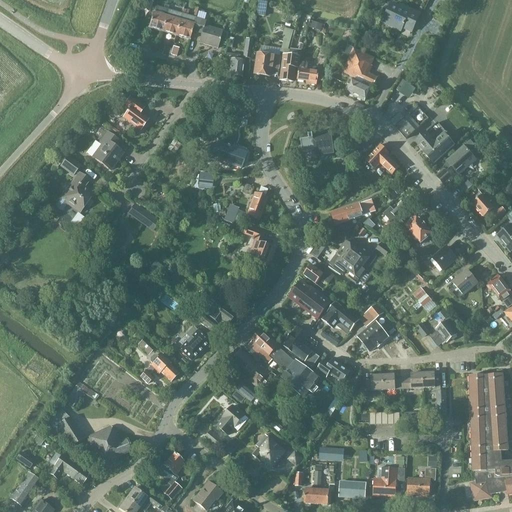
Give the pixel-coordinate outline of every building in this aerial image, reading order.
[(146,0),(142,10),(148,13),(152,3),(146,0)] [(412,34),(421,13),(402,5),(400,8),(390,3),(381,24),(401,33),(402,30),(412,34)] [(162,32),(168,11),(155,7),(154,13),(152,13),(148,28),(162,32)] [(175,36),(181,14),(168,11),(162,32),(175,36)] [(191,31),(195,18),(181,14),(175,36),(189,40),(191,31)] [(205,22),(195,18),(191,31),(201,34),(198,44),(216,49),(222,31),(204,26),(205,22)] [(321,25),(311,22),(309,28),(319,31),(321,25)] [(252,40),(245,39),(242,58),(250,59),(252,40)] [(280,54),(282,54),(279,81),(292,82),(294,68),(297,68),(298,58),(299,58),(301,51),(289,49),(292,42),(285,40),(284,41),(283,41),(280,54)] [(176,43),(173,52),(179,55),(182,45),(176,43)] [(344,52),(350,55),(353,48),(347,45),(344,52)] [(377,77),(369,74),(372,67),(370,67),(374,59),(353,49),(343,73),(354,78),(347,93),(365,100),(371,86),(373,87),(377,77)] [(253,75),(268,77),(270,65),(272,65),(273,57),(256,54),(253,75)] [(242,78),(243,69),(244,62),(238,61),(239,56),(227,55),(225,68),(229,68),(228,76),(242,78)] [(323,71),(318,70),(318,68),(312,68),(311,71),(306,70),(306,65),(305,63),(299,62),(298,69),(297,69),(295,81),(310,83),(309,85),(315,85),(316,81),(321,82),(323,71)] [(124,96),(117,91),(113,97),(120,102),(124,96)] [(123,118),(140,131),(148,119),(139,113),(143,108),(130,98),(123,106),(129,110),(123,118)] [(400,114),(390,122),(405,140),(415,131),(400,114)] [(92,128),(94,129),(96,130),(100,124),(97,121),(92,128)] [(434,141),(426,132),(413,142),(422,152),(433,165),(455,147),(444,133),(434,141)] [(94,160),(108,169),(117,157),(119,159),(123,154),(114,147),(118,141),(107,133),(99,144),(104,147),(94,160)] [(331,138),(329,138),(329,134),(308,137),(308,138),(309,138),(309,139),(300,140),(302,153),(308,152),(309,159),(316,158),(315,154),(331,151),(331,147),(333,147),(331,138)] [(372,147),(364,139),(354,149),(362,157),(372,147)] [(181,145),(177,143),(173,140),(166,150),(174,155),(181,145)] [(470,141),(465,147),(447,162),(448,162),(439,170),(441,172),(436,177),(446,187),(453,181),(446,172),(452,167),(459,176),(477,161),(468,151),(474,146),(470,141)] [(245,154),(217,144),(215,148),(210,146),(205,159),(206,158),(218,163),(219,162),(240,170),(245,154)] [(380,145),(373,153),(365,161),(374,170),(380,164),(392,175),(399,168),(387,157),(389,154),(380,145)] [(67,156),(63,162),(59,167),(72,177),(81,166),(67,156)] [(509,167),(504,162),(488,176),(494,182),(509,167)] [(212,190),(213,175),(199,173),(199,176),(197,175),(191,189),(203,190),(203,189),(212,190)] [(65,192),(60,200),(55,206),(56,207),(60,210),(63,210),(66,205),(68,206),(68,205),(80,213),(93,195),(84,188),(89,182),(79,175),(66,193),(65,192)] [(479,192),(488,184),(484,179),(475,187),(479,192)] [(254,193),(250,205),(245,216),(258,221),(267,198),(264,197),(266,190),(260,188),(257,194),(254,193)] [(499,209),(496,205),(494,204),(491,207),(482,195),(471,205),(482,218),(491,211),(493,214),(492,216),(494,218),(496,221),(506,213),(501,208),(499,209)] [(391,224),(413,204),(408,198),(394,211),(390,207),(383,214),(391,224)] [(359,204),(344,209),(349,222),(363,217),(371,214),(376,212),(372,200),(359,204)] [(153,218),(134,204),(126,215),(145,228),(153,218)] [(238,208),(229,205),(223,221),(233,224),(238,208)] [(222,213),(221,206),(214,207),(216,218),(224,217),(224,212),(222,213)] [(349,222),(344,209),(330,214),(335,227),(349,222)] [(84,218),(77,213),(70,223),(77,228),(84,218)] [(511,214),(508,218),(511,223),(511,224),(499,235),(502,240),(501,242),(510,253),(511,251),(511,214)] [(394,226),(412,247),(415,250),(416,249),(422,255),(433,246),(427,239),(432,235),(417,218),(406,228),(400,221),(394,226)] [(250,258),(258,261),(257,263),(257,264),(258,266),(259,267),(260,267),(261,267),(262,267),(263,267),(263,266),(264,265),(265,264),(266,264),(272,249),(260,245),(263,235),(244,227),(241,234),(255,239),(250,250),(253,251),(250,258)] [(352,261),(359,251),(346,241),(339,251),(343,254),(352,261)] [(317,246),(315,249),(320,253),(325,246),(323,246),(318,244),(317,246)] [(390,251),(380,244),(376,250),(385,257),(390,251)] [(362,247),(359,251),(352,261),(362,268),(367,261),(369,262),(372,258),(370,257),(372,254),(362,247)] [(442,273),(458,260),(446,247),(431,259),(432,260),(428,264),(432,270),(437,266),(442,273)] [(345,271),(352,261),(343,254),(333,268),(342,275),(346,271),(345,271)] [(366,271),(362,268),(352,261),(345,271),(346,271),(350,274),(347,278),(357,285),(366,271)] [(303,276),(315,285),(320,279),(328,285),(334,277),(326,270),(323,274),(311,266),(303,276)] [(415,277),(408,269),(404,272),(411,280),(415,277)] [(455,282),(465,294),(477,284),(467,271),(455,282)] [(504,304),(508,310),(511,306),(511,295),(498,276),(487,284),(488,285),(485,287),(490,293),(493,291),(503,305),(504,304)] [(317,320),(324,311),(330,302),(301,281),(288,298),(317,320)] [(378,295),(371,288),(364,296),(372,302),(378,295)] [(431,302),(426,295),(420,288),(412,295),(423,309),(431,302)] [(235,315),(217,301),(212,298),(209,298),(204,305),(205,308),(201,313),(214,323),(217,318),(227,325),(235,315)] [(339,323),(350,332),(359,321),(336,302),(327,313),(327,314),(322,321),(333,330),(339,323)] [(366,312),(374,321),(383,314),(375,305),(366,312)] [(497,320),(504,313),(500,308),(496,313),(490,307),(486,311),(490,314),(488,316),(490,318),(493,316),(497,320)] [(221,330),(203,316),(198,323),(216,336),(221,330)] [(492,320),(488,316),(484,321),(487,325),(492,320)] [(456,335),(446,322),(436,330),(438,332),(430,338),(437,347),(445,341),(446,343),(456,335)] [(358,338),(369,352),(387,338),(376,323),(358,338)] [(430,334),(421,323),(415,329),(423,339),(430,334)] [(174,348),(189,363),(209,343),(193,328),(174,348)] [(308,337),(296,328),(283,347),(311,368),(319,358),(312,353),(304,347),(303,344),(308,337)] [(271,360),(285,373),(293,363),(277,347),(260,331),(251,341),(253,343),(249,347),(267,364),(271,360)] [(148,356),(155,348),(144,338),(137,346),(148,356)] [(249,381),(252,384),(257,389),(269,374),(241,350),(232,360),(252,377),(249,381)] [(170,363),(161,354),(158,357),(156,356),(153,355),(150,359),(149,362),(151,364),(150,366),(158,374),(160,373),(170,382),(178,374),(168,364),(170,363)] [(326,379),(329,374),(342,383),(349,372),(332,360),(329,365),(324,361),(315,372),(326,379)] [(293,363),(285,373),(279,380),(303,399),(319,379),(295,361),(293,363)] [(153,379),(145,371),(139,378),(146,385),(153,379)] [(434,373),(422,374),(423,389),(435,388),(440,388),(440,378),(435,378),(434,373)] [(423,389),(422,374),(410,375),(411,379),(403,380),(403,390),(423,389)] [(394,375),(382,376),(383,391),(403,390),(403,380),(395,380),(394,375)] [(469,376),(472,467),(472,472),(474,472),(474,475),(473,477),(473,479),(475,480),(475,483),(470,484),(473,502),(491,498),(490,495),(506,492),(507,495),(511,494),(511,461),(502,462),(501,452),(508,451),(502,375),(488,376),(469,376)] [(383,391),(382,376),(370,377),(371,382),(365,382),(366,392),(371,391),(371,392),(383,391)] [(87,389),(80,384),(78,383),(74,388),(63,404),(71,409),(83,394),(95,402),(98,397),(87,389)] [(242,383),(241,384),(236,391),(231,397),(242,406),(247,400),(251,403),(257,395),(242,383)] [(334,408),(344,394),(340,391),(330,405),(334,408)] [(446,391),(437,392),(438,415),(447,415),(446,391)] [(222,418),(223,419),(217,427),(227,436),(234,429),(238,432),(248,420),(233,406),(222,418)] [(82,440),(69,418),(57,407),(44,416),(47,422),(39,427),(44,435),(51,440),(57,436),(60,440),(65,437),(71,447),(82,440)] [(111,427),(86,438),(98,465),(131,451),(126,439),(119,443),(115,434),(114,434),(111,427)] [(222,441),(210,432),(205,439),(216,449),(222,441)] [(45,439),(38,433),(32,440),(40,446),(45,439)] [(255,446),(258,449),(252,456),(260,463),(261,462),(265,466),(267,464),(273,469),(280,460),(287,452),(268,436),(268,437),(264,435),(255,446)] [(235,439),(224,453),(229,458),(241,444),(235,439)] [(302,459),(295,452),(288,460),(296,467),(302,459)] [(27,460),(19,454),(15,460),(23,466),(27,460)] [(89,475),(61,454),(47,474),(56,480),(62,473),(81,486),(89,475)] [(162,466),(156,474),(170,486),(163,494),(171,501),(180,489),(173,483),(177,478),(175,476),(184,466),(181,464),(183,462),(173,454),(162,466)] [(404,458),(396,458),(396,467),(404,467),(404,458)] [(405,470),(395,469),(385,468),(384,480),(374,479),(373,496),(386,497),(386,499),(393,500),(393,497),(395,497),(395,482),(404,483),(405,470)] [(407,495),(429,497),(430,481),(435,481),(435,470),(426,469),(425,480),(408,479),(407,495)] [(40,481),(27,472),(8,499),(21,508),(40,481)] [(365,484),(340,482),(339,498),(364,500),(365,484)] [(207,483),(192,503),(203,511),(206,511),(221,494),(207,483)] [(133,489),(125,499),(139,509),(142,511),(148,503),(157,509),(157,508),(160,503),(144,491),(141,495),(133,489)] [(316,505),(317,490),(305,490),(304,504),(316,505)] [(328,506),(329,491),(317,490),(316,505),(328,506)] [(121,511),(136,511),(139,509),(125,499),(118,510),(121,511)] [(52,511),(53,511),(39,501),(31,511),(52,511)] [(242,511),(231,503),(223,511),(242,511)]
